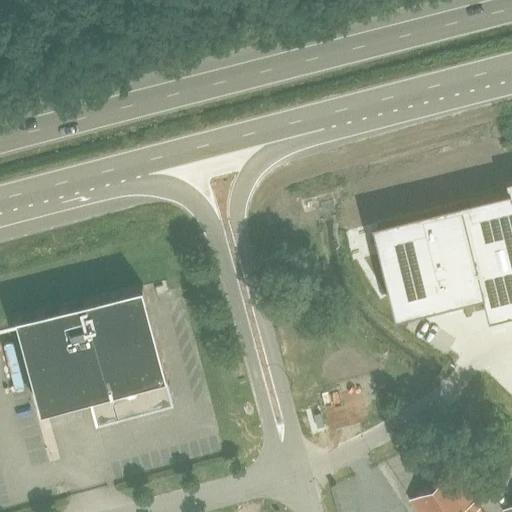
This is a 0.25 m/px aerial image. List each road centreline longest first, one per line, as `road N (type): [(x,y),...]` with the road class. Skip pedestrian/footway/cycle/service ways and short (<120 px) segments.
road 1 (trunk): [(511,9),(0,140)]
road 2 (trunk): [(294,474),(289,419),(237,204),(252,171),(319,115)]
road 3 (trunk): [(145,161),(206,215),(268,424),(294,474)]
road 4 (unclassified): [(294,474),(364,444),(475,365)]
road 5 (trunk): [(319,115),(511,66)]
road 6 (trunk): [(145,161),(319,115)]
road 7 (unclassified): [(148,511),(294,474)]
road 8 (trunk): [(0,198),(145,161)]
